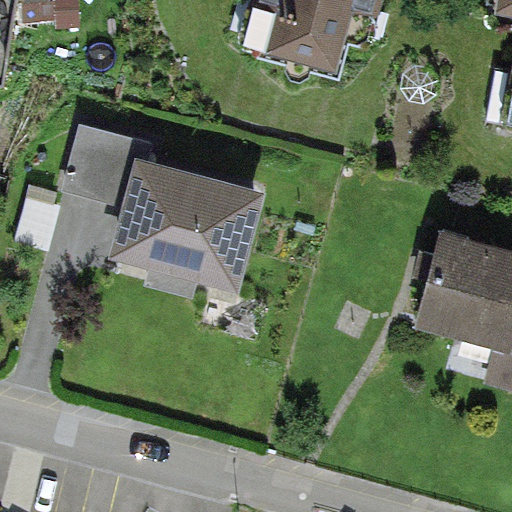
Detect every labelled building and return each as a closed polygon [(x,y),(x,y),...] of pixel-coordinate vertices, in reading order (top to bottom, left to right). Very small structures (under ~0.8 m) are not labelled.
[(0,0),(0,59),(10,0),(0,0)] [(236,0),(236,1),(255,3),(263,17),(255,49),(321,65),(336,8),(359,14),(362,0),(236,0)] [(511,0),(480,0),(478,15),(508,19),(511,25),(511,81),(496,79),(488,124),(511,128),(511,0)] [(148,142),(77,122),(57,190),(117,207),(104,252),(238,290),(265,195),(143,161),(148,142)] [(511,250),(427,229),(403,321),(498,345),(492,370),(511,375),(511,250)]
